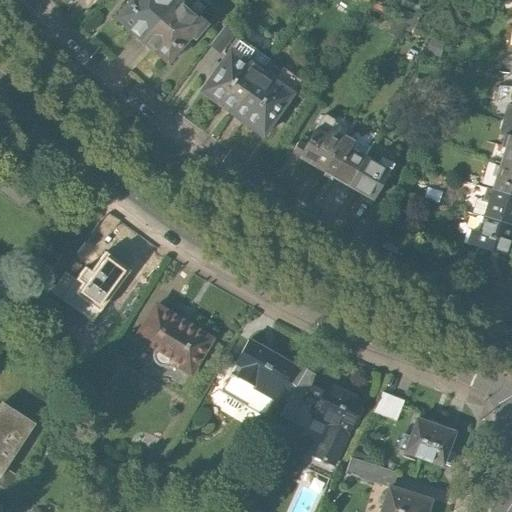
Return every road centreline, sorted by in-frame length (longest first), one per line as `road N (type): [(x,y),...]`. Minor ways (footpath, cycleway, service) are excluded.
road 1 (tertiary): [(0,77),(161,219),(252,278),(485,379),(511,403)]
road 2 (tertiary): [(511,322),(371,268),(237,193),(94,82),(10,0)]
road 3 (unknown): [(1,339),(87,177)]
